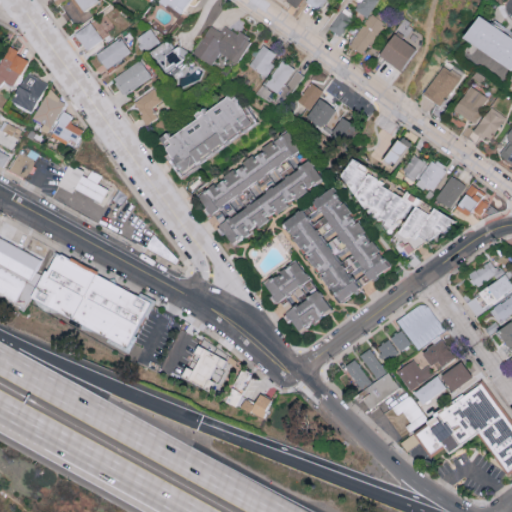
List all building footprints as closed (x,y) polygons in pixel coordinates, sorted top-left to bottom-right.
[(75,0),(82,11),(95,3),(92,0),(75,0)] [(159,0),(178,15),(189,0),(159,0)] [(326,0),(307,0),(306,1),(320,10),(326,0)] [(377,0),(360,0),(355,9),(367,17),(377,0)] [(341,9),(329,29),(340,36),(352,16),(341,9)] [(363,55),(384,21),(370,13),(349,46),(363,55)] [(511,71),(511,69),(511,38),(478,14),(462,37),(511,71)] [(102,41),(93,22),(75,31),(84,50),(102,41)] [(224,24),(220,30),(209,24),(192,53),(211,65),(219,53),(236,63),(250,39),(224,24)] [(135,38),(144,52),(159,42),(150,28),(135,38)] [(378,55),(400,69),(415,47),(393,33),(378,55)] [(131,54),(123,38),(95,52),(103,68),(131,54)] [(188,56),(181,44),(173,49),(168,40),(150,50),(162,71),(188,56)] [(278,53),(261,44),(250,66),(267,75),(278,53)] [(16,53),(18,50),(9,45),(0,62),(0,84),(2,80),(13,86),(28,60),(16,53)] [(295,66),(281,59),(267,86),(280,93),(295,66)] [(124,94),(151,77),(140,60),(113,77),(124,94)] [(422,93),(439,106),(461,77),(444,64),(422,93)] [(287,99),(305,75),(297,69),(279,93),(287,99)] [(13,102),(33,111),(47,82),(27,72),(13,102)] [(321,88),(308,82),(298,103),(311,109),(321,88)] [(454,109),(473,122),(489,97),(470,85),(454,109)] [(158,117),(152,107),(162,101),(154,88),(132,102),(146,124),(158,117)] [(40,130),(50,135),(65,99),(47,91),(35,119),(43,122),(40,130)] [(254,124),(234,94),(171,135),(168,131),(157,138),(179,172),(254,124)] [(335,108),(318,98),(306,117),(323,127),(335,108)] [(505,115),(489,106),(473,132),(490,142),(505,115)] [(84,128),(70,123),(74,115),(63,110),(52,137),(76,147),(84,128)] [(347,147),(358,126),(339,116),(328,137),(347,147)] [(511,127),(505,136),(510,140),(498,154),(511,165),(511,127)] [(208,213),(301,149),(289,130),(195,194),(208,213)] [(383,161),(394,169),(412,145),(401,137),(383,161)] [(43,158),(36,171),(20,162),(20,161),(26,148),(43,158)] [(8,155),(0,150),(0,167),(2,168),(8,155)] [(402,173),(413,182),(427,164),(415,155),(402,173)] [(416,184),(429,194),(448,169),(435,160),(416,184)] [(217,224),(231,246),(249,234),(247,231),(322,180),(310,161),(217,224)] [(337,184),(395,226),(413,201),(406,196),(406,197),(354,161),(337,184)] [(81,187),(79,192),(58,186),(61,177),(66,164),(81,170),(88,173),(86,177),(81,187)] [(450,209),(466,186),(452,176),(436,199),(450,209)] [(136,208),(129,222),(81,193),(79,192),(81,189),(89,178),(136,208)] [(477,221),(492,199),(472,185),(457,207),(477,221)] [(285,222),(340,304),(361,290),(336,253),(346,246),(370,282),(390,268),(335,188),(285,222)] [(447,235),(455,220),(433,209),(430,214),(416,206),(401,233),(416,241),(419,235),(433,243),(440,231),(447,235)] [(47,261),(37,282),(21,273),(0,262),(0,239),(1,236),(6,239),(21,247),(47,261)] [(185,261),(181,266),(150,248),(157,238),(185,261)] [(143,336),(137,348),(82,318),(48,299),(40,295),(62,253),(82,262),(143,293),(153,298),(160,302),(143,336)] [(500,273),(480,288),(471,275),(491,260),(500,273)] [(311,282),(297,261),(265,283),(279,304),(311,282)] [(0,293),(16,300),(26,279),(0,267),(0,293)] [(511,290),(511,282),(507,275),(468,302),(477,315),(511,290)] [(333,310),(317,289),(286,313),(302,334),(333,310)] [(511,316),(507,320),(504,322),(495,308),(506,301),(511,297),(511,316)] [(397,321),(404,331),(379,348),(388,362),(415,344),(418,349),(444,331),(425,302),(397,321)] [(511,322),(498,332),(511,351),(511,322)] [(436,372),(456,358),(443,338),(423,352),(436,372)] [(211,391),(214,383),(210,381),(215,368),(223,371),(228,359),(198,346),(194,356),(199,359),(195,368),(189,365),(183,379),(211,391)] [(400,390),(371,348),(360,356),(377,381),(359,393),(371,410),(400,390)] [(345,368),(361,390),(372,382),(356,360),(345,368)] [(420,369),(414,360),(397,372),(411,392),(433,375),(426,365),(420,369)] [(476,378),(456,392),(447,379),(444,376),(446,375),(464,363),(476,378)] [(244,368),(227,401),(236,406),(254,373),(244,368)] [(447,389),(426,404),(416,391),(439,376),(447,387),(448,388),(447,389)] [(508,417),(511,422),(511,470),(511,471),(508,468),(481,432),(453,452),(447,445),(432,454),(416,430),(429,421),(434,417),(447,409),(484,383),(507,416),(508,417)] [(246,400),(241,409),(264,421),(275,401),(261,393),(255,405),(246,400)] [(429,421),(416,430),(412,433),(407,427),(410,424),(406,418),(403,413),(399,415),(394,409),(411,397),(426,417),(429,421)]
